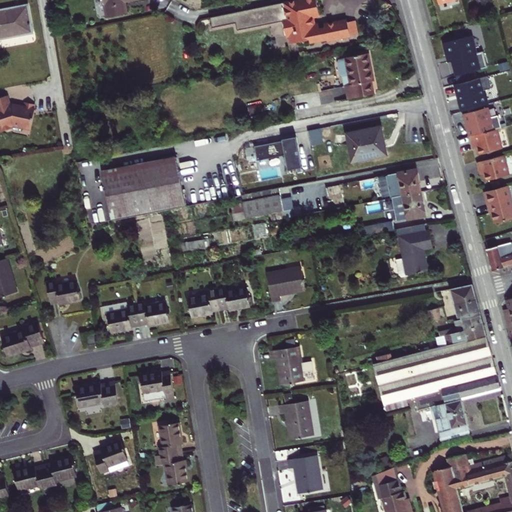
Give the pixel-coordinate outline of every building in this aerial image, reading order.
[(134,0),(103,0),(107,17),(128,13),(125,2),(124,0),(132,0),(133,0),(134,0)] [(313,15),(315,16),(319,16),(316,0),(293,0),(284,2),(288,19),(283,20),(286,35),(291,34),(292,43),(311,39),(312,42),(327,39),(327,41),(350,37),(350,36),(347,22),(347,21),(324,25),(325,28),(319,29),(318,24),(313,25),(311,17),(313,15)] [(0,10),(0,38),(32,32),(27,6),(0,10)] [(355,20),(347,22),(350,36),(358,34),(356,28),(355,20)] [(33,35),(0,39),(0,46),(34,43),(33,35)] [(472,36),(445,44),(450,62),(455,61),(459,75),(488,67),(484,51),(477,53),(472,36)] [(373,74),(368,53),(340,59),(338,61),(340,72),(343,74),(344,73),(348,73),(351,85),(346,86),(349,99),(374,94),(372,81),(374,81),(373,74)] [(13,127),(15,125),(32,122),(28,103),(27,104),(26,98),(16,100),(17,105),(7,107),(4,109),(0,104),(0,129),(6,136),(14,129),(13,127)] [(470,136),(497,129),(502,128),(498,115),(491,117),(488,108),(464,114),(470,136)] [(381,127),(348,134),(353,161),(386,154),(384,141),(381,127)] [(321,129),(308,131),(311,146),(324,144),(321,129)] [(497,129),(470,136),(472,144),(478,142),(479,147),(477,148),(479,155),(503,148),(497,129)] [(289,170),(303,167),(297,137),(255,146),(258,160),(286,155),(289,170)] [(162,160),(103,171),(112,220),(186,206),(177,157),(171,158),(170,155),(162,157),(162,160)] [(486,181),(510,175),(504,155),(477,162),(479,170),(485,168),(486,173),(485,174),(486,181)] [(392,174),(397,196),(421,192),(418,178),(417,169),(392,174)] [(511,218),(511,201),(508,185),(485,191),(487,201),(488,206),(490,206),(495,223),(511,218)] [(242,195),(244,202),(247,218),(270,213),(272,221),(285,218),(280,188),(242,195)] [(398,203),(401,220),(426,215),(423,203),(421,192),(397,196),(398,203)] [(391,205),(398,203),(397,196),(389,198),(391,205)] [(234,220),(247,218),(244,202),(231,204),(234,220)] [(360,236),(391,230),(395,230),(393,222),(358,228),(360,236)] [(428,231),(427,232),(425,224),(395,230),(397,238),(400,237),(404,258),(397,259),(399,274),(402,275),(427,271),(424,257),(423,249),(432,247),(428,231)] [(209,239),(182,244),(183,251),(210,246),(209,239)] [(511,264),(511,247),(511,243),(487,249),(489,257),(493,270),(511,264)] [(0,297),(17,292),(7,258),(0,260),(0,297)] [(301,267),(267,274),(272,302),(281,300),(280,294),(306,289),(301,267)] [(81,300),(78,281),(57,285),(56,281),(48,283),(52,303),(59,301),(60,303),(81,300)] [(451,289),(455,304),(477,299),(475,293),(473,284),(451,289)] [(226,287),(218,289),(221,309),(229,307),(230,309),(251,305),(248,287),(227,291),(226,287)] [(213,310),(221,309),(218,289),(209,291),(210,294),(189,298),(192,316),(214,312),(213,310)] [(461,317),(481,312),(479,305),(477,299),(455,304),(451,305),(452,308),(456,307),(459,317),(461,317)] [(145,303),(136,304),(140,324),(148,322),(149,325),(170,321),(166,302),(146,306),(145,303)] [(132,325),(140,324),(136,304),(128,306),(128,309),(123,310),(121,303),(103,307),(104,314),(108,313),(111,332),(132,328),(132,325)] [(441,318),(438,308),(428,310),(430,320),(441,318)] [(452,332),(484,324),(482,318),(481,312),(461,317),(462,319),(455,321),(457,328),(452,329),(452,332)] [(25,330),(2,338),(7,355),(32,348),(32,346),(45,341),(39,322),(24,327),(25,330)] [(452,332),(445,334),(448,345),(487,335),(486,331),(484,324),(452,332)] [(85,335),(87,345),(96,343),(94,334),(85,335)] [(459,397),(501,387),(498,375),(495,364),(487,335),(448,345),(392,360),(379,363),(374,364),(387,411),(394,409),(393,402),(407,398),(415,396),(418,410),(436,406),(459,400),(459,397)] [(305,381),(299,346),(271,351),(273,360),(278,359),(282,384),(305,381)] [(379,363),(392,360),(391,355),(378,358),(379,363)] [(145,401),(166,397),(166,401),(175,400),(171,372),(163,374),(162,371),(141,375),(141,376),(142,382),(145,401)] [(324,382),(327,385),(333,380),(330,376),(324,382)] [(104,405),(119,403),(115,383),(101,386),(101,383),(76,388),(80,407),(104,402),(104,405)] [(394,409),(409,405),(407,398),(393,402),(394,409)] [(462,399),(459,400),(436,406),(439,418),(436,418),(441,440),(470,432),(466,417),(462,399)] [(313,435),(308,401),(280,405),(282,414),(287,413),(291,439),(313,435)] [(129,419),(122,420),(123,428),(130,427),(129,419)] [(160,447),(162,455),(182,452),(180,444),(183,444),(179,422),(172,423),(161,425),(164,446),(160,447)] [(127,459),(128,459),(121,441),(101,448),(102,450),(94,453),(101,472),(110,469),(110,471),(129,464),(127,459)] [(183,460),(182,452),(162,455),(156,456),(158,465),(167,463),(170,484),(189,481),(185,460),(183,460)] [(450,467),(435,471),(445,511),(463,511),(458,489),(506,476),(511,474),(511,454),(475,464),(469,466),(468,463),(450,467)] [(448,459),(450,467),(468,463),(467,460),(466,454),(448,459)] [(322,490),(317,455),(289,460),(290,468),(296,468),(300,493),(322,490)] [(52,464),(44,466),(49,487),(58,485),(57,481),(77,476),(72,457),(51,462),(52,464)] [(41,489),(49,487),(44,466),(36,468),(36,466),(14,471),(19,490),(40,485),(41,489)] [(411,511),(410,504),(407,505),(406,499),(404,491),(401,492),(395,467),(374,475),(379,496),(380,498),(383,498),(386,511),(411,511)] [(0,497),(10,495),(5,476),(0,477),(0,497)] [(511,511),(511,483),(508,484),(511,497),(511,499),(511,500),(501,504),(480,509),(481,511),(511,511)] [(348,497),(343,501),(347,505),(351,502),(348,497)] [(134,499),(129,503),(133,508),(138,504),(134,499)] [(97,505),(98,511),(99,511),(114,508),(113,501),(97,505)]
